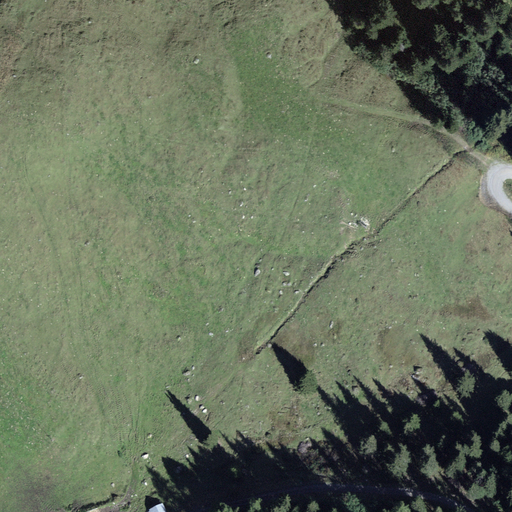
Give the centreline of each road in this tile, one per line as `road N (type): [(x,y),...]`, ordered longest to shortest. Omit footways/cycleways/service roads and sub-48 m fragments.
road 1 (track): [(501,511),(461,490),(339,480),(204,511)]
road 2 (track): [(503,171),(446,131),(327,94)]
